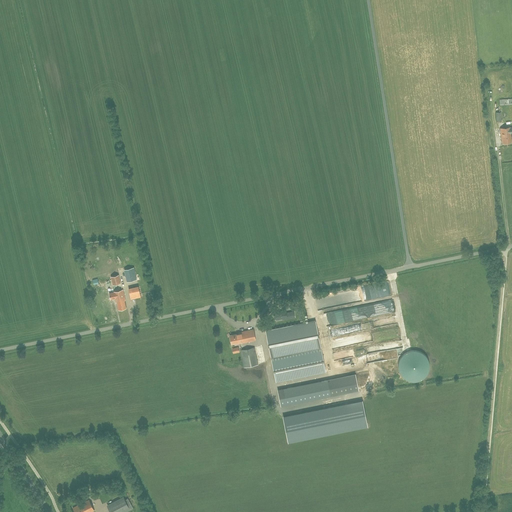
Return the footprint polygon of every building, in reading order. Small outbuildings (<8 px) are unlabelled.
[(511,140),(511,134),(511,127),(500,129),(502,143),(511,142),(511,140)] [(127,282),(137,280),(134,268),(124,270),(127,282)] [(113,285),(120,283),(119,275),(111,277),(113,285)] [(131,299),(141,297),(138,287),(129,289),(131,299)] [(125,300),(123,293),(123,290),(113,292),(113,293),(109,294),(111,299),(115,298),(116,303),(117,302),(119,310),(126,309),(124,301),(125,300)] [(359,291),(350,291),(350,301),(358,301),(359,291)] [(107,293),(98,295),(100,303),(100,306),(101,306),(103,314),(111,312),(111,309),(108,296),(107,293)] [(291,318),(290,312),(286,313),(285,311),(275,313),(276,316),(274,316),(273,317),(274,319),(275,320),(276,319),(276,320),(283,318),(283,320),(291,318)] [(327,319),(327,322),(339,320),(339,318),(340,318),(340,321),(344,320),(345,324),(349,323),(348,318),(344,318),(343,313),(330,316),(330,318),(327,319)] [(326,372),(315,321),(266,331),(277,382),(326,372)] [(332,336),(345,335),(344,328),(339,328),(339,332),(331,332),(332,336)] [(241,343),(256,341),(253,330),(239,333),(239,334),(230,336),(231,344),(241,342),(241,343)] [(254,348),(240,351),(244,368),(258,365),(254,348)] [(429,369),(429,365),(428,361),(426,356),(422,353),(417,351),(412,350),(407,351),(404,354),(401,357),(399,361),(398,367),(399,372),(402,376),(405,379),(409,381),(414,381),(419,380),(424,378),(427,374),(429,369)] [(331,395),(327,380),(318,382),(321,397),(331,395)] [(294,403),(290,388),(278,391),(281,406),(294,403)] [(362,401),(283,417),(288,442),(367,426),(362,401)] [(110,511),(128,511),(133,509),(132,507),(128,498),(125,500),(123,497),(107,505),(110,511)] [(74,511),(92,511),(94,511),(89,500),(73,508),(74,511)]
